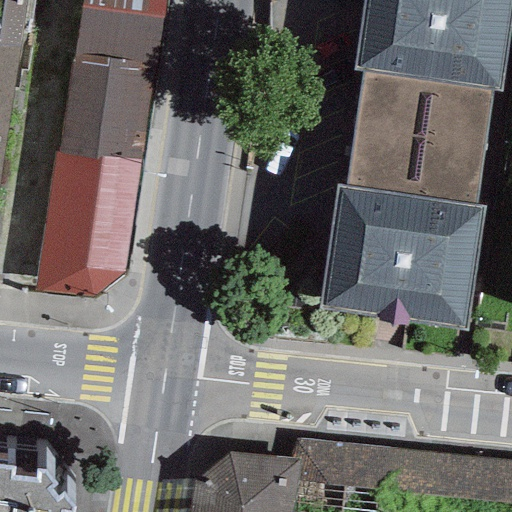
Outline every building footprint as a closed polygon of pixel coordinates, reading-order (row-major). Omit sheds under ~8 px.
[(0,285),(117,302),(160,0),(24,0),(0,171),(0,285)] [(0,0),(0,171),(24,0),(0,0)] [(511,0),(363,0),(354,67),(362,68),(347,180),(334,179),(316,306),(465,327),(483,204),(473,202),(490,87),(501,89),(511,7),(511,0)] [(511,460),(294,438),(292,460),(298,461),(295,482),(511,504),(511,460)] [(227,451),(192,483),(187,511),(290,511),(295,482),(298,461),(292,460),(227,451)] [(0,511),(59,511),(60,506),(71,506),(72,499),(59,485),(55,489),(46,481),(52,476),(41,463),(35,463),(36,473),(8,471),(9,460),(0,458),(0,511)]
